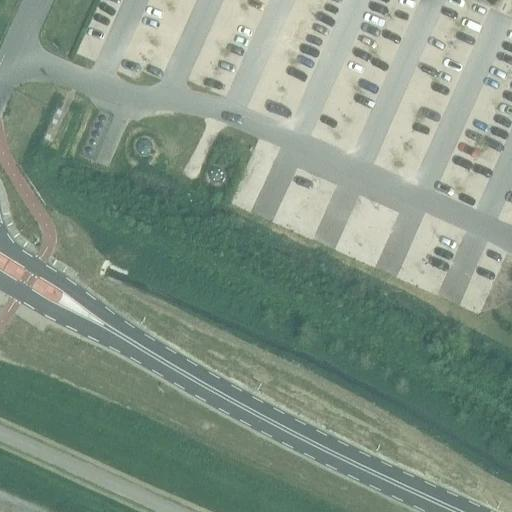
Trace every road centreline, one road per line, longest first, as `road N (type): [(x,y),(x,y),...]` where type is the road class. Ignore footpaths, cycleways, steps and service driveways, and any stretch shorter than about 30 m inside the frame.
road 1 (trunk): [(457,511),(140,347)]
road 2 (unclassified): [(189,511),(0,427)]
road 3 (trunk): [(140,347),(0,246)]
road 4 (trunk): [(0,283),(99,337),(140,347)]
